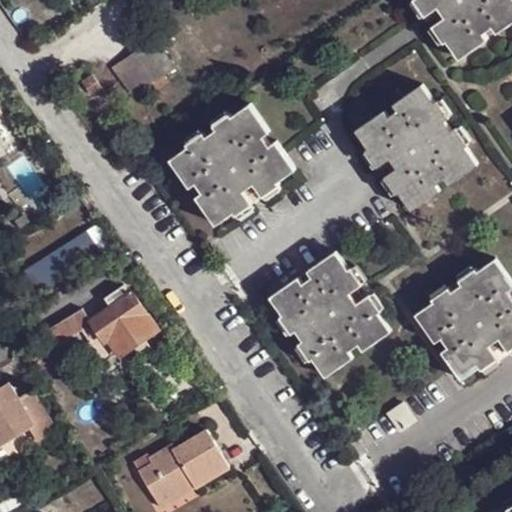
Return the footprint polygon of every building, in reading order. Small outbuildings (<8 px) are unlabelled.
[(462,62),(490,44),(486,37),(483,32),(493,26),(496,30),(500,36),(511,28),(511,0),(419,0),(421,2),(419,4),(428,20),(434,17),(440,25),(435,30),(447,46),(450,45),(462,62)] [(493,26),(483,32),(486,37),(496,30),(493,26)] [(137,96),(178,69),(159,41),(116,69),(137,96)] [(86,82),(94,93),(103,87),(94,75),(86,82)] [(414,209),(441,192),(438,186),(435,181),(444,176),(446,180),(450,185),(479,166),(467,147),(470,143),(459,127),(455,130),(448,120),(452,117),(441,100),(437,103),(425,85),(398,103),(401,108),(391,114),(389,109),(359,128),(371,148),(368,151),(379,168),(385,164),(391,173),(385,177),(397,192),(400,190),(414,209)] [(103,105),(112,117),(120,111),(111,99),(103,105)] [(173,159),(193,186),(198,184),(204,181),(210,190),(204,194),(201,197),(218,222),(235,211),(239,216),(253,206),(249,200),(260,193),(264,199),(283,184),(280,179),(297,169),(279,144),(273,147),(267,150),(261,140),(266,137),(272,132),(253,105),(235,116),(232,112),(213,124),(217,130),(207,137),(203,131),(188,142),(192,148),(173,159)] [(261,140),(267,150),(273,147),(266,137),(261,140)] [(435,181),(438,186),(446,180),(444,176),(435,181)] [(198,184),(204,194),(210,190),(204,181),(198,184)] [(438,344),(447,363),(454,359),(465,376),(482,366),(485,369),(500,358),(496,352),(493,347),(503,340),(506,346),(511,351),(511,350),(511,282),(511,281),(511,269),(505,260),(502,261),(490,243),(473,253),(471,250),(452,264),(456,270),(446,276),(443,271),(424,283),(426,286),(410,296),(422,314),(418,317),(429,335),(437,330),(444,340),(438,344)] [(328,375),(358,357),(354,352),(364,345),(367,350),(395,330),(382,312),(385,308),(373,290),(367,294),(362,299),(357,289),(362,285),(367,281),(356,264),(351,266),(340,249),(313,268),(316,274),(319,279),(307,285),(305,280),(303,275),(273,294),(285,312),(282,314),(294,331),(299,328),(305,339),(301,341),(313,360),(316,357),(328,375)] [(305,280),(307,285),(319,279),(316,274),(305,280)] [(362,299),(367,294),(362,285),(357,289),(362,299)] [(131,297),(125,288),(108,301),(113,310),(131,297)] [(160,332),(135,296),(131,297),(113,310),(93,323),(107,343),(110,340),(122,357),(160,332)] [(493,347),(496,352),(506,346),(503,340),(493,347)] [(13,385),(0,393),(0,445),(3,450),(32,432),(39,428),(22,401),(13,385)] [(39,428),(32,432),(41,446),(61,433),(37,394),(22,401),(39,428)] [(392,415),(402,431),(418,419),(407,405),(392,415)] [(208,436),(170,459),(187,489),(191,493),(229,472),(208,436)] [(167,455),(134,475),(154,507),(187,489),(170,459),(167,455)] [(157,511),(191,493),(187,489),(154,507),(156,511),(157,511)]
